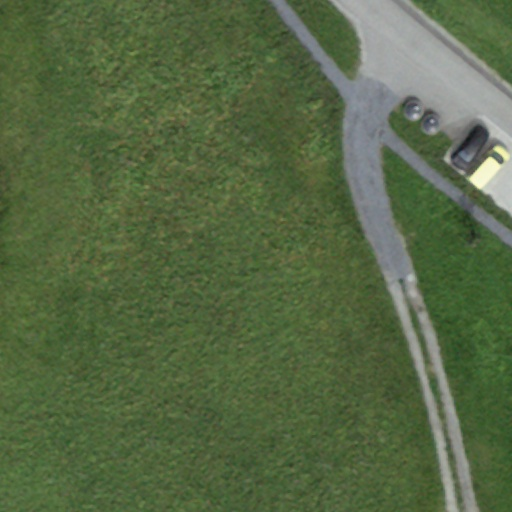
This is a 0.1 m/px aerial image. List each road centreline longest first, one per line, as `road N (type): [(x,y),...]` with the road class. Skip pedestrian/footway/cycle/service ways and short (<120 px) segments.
road 1 (track): [(387,21),(350,139),(420,333),(460,511)]
road 2 (unclassified): [(367,0),(511,121)]
